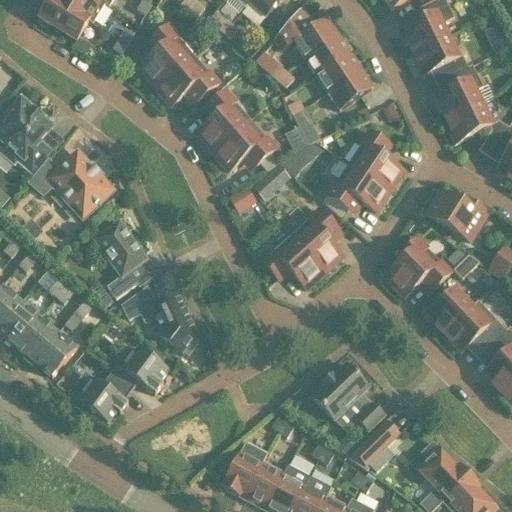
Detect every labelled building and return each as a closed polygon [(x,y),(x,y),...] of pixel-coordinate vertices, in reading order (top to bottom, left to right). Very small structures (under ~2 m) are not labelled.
[(51,0),(51,1),(92,27),(104,8),(108,11),(108,10),(92,0),(51,0)] [(114,0),(92,0),(108,10),(114,0)] [(187,0),(181,8),(188,15),(196,6),(189,0),(187,0)] [(283,0),(255,0),(249,8),(265,22),(283,0)] [(380,0),(391,13),(408,0),(416,0),(421,5),(427,0),(380,0)] [(92,28),(92,27),(51,1),(39,21),(76,44),(88,25),(92,28)] [(408,48),(413,57),(446,41),(440,29),(453,22),(442,1),(421,11),(426,23),(398,37),(404,49),(408,48)] [(136,14),(145,19),(151,9),(142,4),(136,14)] [(204,12),(196,6),(188,15),(196,21),(204,12)] [(284,34),(294,47),(304,63),(338,41),(326,23),(306,37),(295,19),(284,34)] [(215,30),(223,37),(231,28),(223,21),(215,30)] [(238,35),(231,28),(223,37),(230,44),(238,35)] [(149,87),(150,86),(155,91),(192,58),(167,29),(148,45),(158,56),(138,73),(141,75),(139,76),(149,87)] [(124,32),(118,43),(127,48),(133,37),(124,32)] [(316,80),(349,58),(338,41),(304,63),(316,80)] [(457,63),(446,41),(413,57),(418,67),(414,69),(420,81),(449,67),(455,78),(471,70),(467,72),(461,60),(457,63)] [(121,58),(127,48),(118,43),(112,53),(121,58)] [(200,104),(218,88),(192,58),(155,91),(160,97),(158,98),(168,109),(169,107),(171,110),(190,93),(200,104)] [(327,97),(360,75),(349,58),(316,80),(327,97)] [(270,78),(278,85),(285,76),(278,69),(270,78)] [(482,92),(471,70),(455,78),(460,90),(432,104),(438,116),(441,115),(446,124),(479,108),(473,96),(482,92)] [(372,92),(360,75),(327,97),(339,115),(372,92)] [(293,82),(285,76),(278,85),(285,92),(293,82)] [(207,151),(212,157),(250,124),(224,95),(205,111),(215,122),(196,138),(198,141),(197,142),(206,152),(207,151)] [(40,146),(52,132),(31,115),(34,112),(21,101),(0,126),(0,150),(2,153),(5,150),(18,161),(16,164),(30,176),(49,154),(40,146)] [(288,110),(292,119),(303,113),(298,104),(288,110)] [(489,137),(501,144),(511,129),(508,132),(498,126),(490,130),(479,108),(446,124),(451,134),(447,136),(454,148),(489,131),(491,135),(489,137)] [(386,121),(395,117),(392,109),(383,114),(386,121)] [(318,142),(303,113),(292,119),(307,147),(318,142)] [(275,153),(250,124),(212,157),(217,162),(216,164),(225,174),(226,173),(229,175),(248,159),(257,169),(275,153)] [(511,184),(511,129),(501,144),(511,151),(494,178),(506,186),(508,182),(511,184)] [(369,135),(347,168),(389,196),(393,189),(395,190),(402,179),(401,178),(403,175),(382,161),(389,149),(369,135)] [(48,184),(82,221),(111,195),(99,182),(102,179),(92,168),(89,171),(77,158),(48,184)] [(287,162),(279,168),(294,181),(300,172),(287,162)] [(385,202),(389,196),(347,168),(326,200),(346,214),(354,202),(375,216),(377,213),(379,214),(386,203),(385,202)] [(289,182),(277,169),(268,178),(279,191),(289,182)] [(255,207),(246,192),(229,203),(238,218),(255,207)] [(426,219),(468,245),(486,217),(466,204),(462,209),(441,195),(437,201),(436,200),(428,212),(430,213),(426,219)] [(335,232),(319,214),(290,240),(323,277),(329,272),(330,273),(340,264),(339,263),(342,260),(325,241),(335,232)] [(136,289),(128,277),(145,264),(119,226),(94,244),(120,280),(106,291),(115,304),(136,289)] [(319,283),(318,282),(323,277),(290,240),(261,266),(278,284),(288,275),(305,294),(307,291),(309,293),(319,283)] [(388,288),(398,298),(399,296),(404,302),(423,284),(432,294),(450,277),(417,242),(399,259),(403,264),(385,281),(390,286),(388,288)] [(2,256),(10,262),(20,251),(12,244),(2,256)] [(48,266),(57,258),(49,250),(41,258),(48,266)] [(487,274),(501,284),(511,267),(511,255),(503,250),(487,274)] [(18,270),(26,277),(36,265),(28,259),(18,270)] [(468,260),(452,275),(461,284),(478,267),(468,260)] [(48,296),(55,302),(65,290),(58,284),(48,296)] [(88,294),(102,313),(112,305),(98,286),(88,294)] [(0,329),(20,306),(2,290),(0,291),(0,329)] [(73,298),(65,290),(55,302),(63,309),(73,298)] [(427,321),(444,338),(477,306),(477,305),(474,309),(457,291),(427,321)] [(198,346),(193,343),(196,339),(176,298),(155,309),(146,292),(121,310),(128,324),(140,318),(144,327),(155,321),(162,335),(158,340),(181,358),(183,356),(188,359),(198,346)] [(14,350),(39,321),(20,306),(0,329),(0,343),(3,340),(14,350)] [(64,329),(72,336),(91,312),(83,306),(64,329)] [(461,356),(477,341),(486,350),(504,333),(477,306),(444,338),(461,356)] [(30,369),(57,337),(39,321),(14,350),(26,360),(23,363),(30,369)] [(498,364),(483,379),(500,397),(511,385),(511,334),(509,331),(506,335),(504,333),(486,350),(498,364)] [(76,353),(57,337),(30,369),(36,375),(39,371),(51,382),(76,353)] [(116,369),(108,379),(131,396),(138,387),(154,399),(162,388),(159,386),(168,374),(137,351),(131,360),(126,357),(117,369),(116,369)] [(383,419),(361,397),(367,391),(346,369),(333,381),(332,379),(322,388),(324,390),(311,402),(333,424),(352,405),(364,417),(356,424),(367,434),(383,419)] [(127,408),(124,405),(131,396),(108,379),(102,388),(94,382),(84,395),(74,388),(67,398),(90,414),(90,419),(95,418),(107,427),(116,416),(119,418),(127,408)] [(511,408),(511,385),(500,397),(511,408)] [(277,421),(270,431),(277,436),(285,426),(277,421)] [(285,426),(277,436),(285,441),(292,430),(285,426)] [(393,442),(382,431),(353,458),(352,457),(348,462),(365,475),(368,471),(366,469),(393,442)] [(337,453),(347,460),(354,450),(343,443),(337,453)] [(221,491),(243,502),(262,467),(266,458),(246,447),(243,449),(240,455),(221,491)] [(419,508),(422,511),(435,511),(441,507),(469,480),(459,470),(456,472),(432,448),(412,468),(435,492),(419,508)] [(311,459),(318,464),(325,454),(318,449),(311,459)] [(333,460),(325,454),(318,464),(326,470),(333,460)] [(262,467),(243,502),(261,511),(265,511),(288,469),(282,478),(262,467)] [(288,469),(265,511),(292,511),(309,480),(288,469)] [(350,486),(357,492),(365,481),(357,476),(350,486)] [(309,480),(292,511),(319,511),(326,500),(330,491),(309,480)] [(479,490),(469,480),(441,507),(446,511),(494,511),(492,509),(476,493),(479,490)] [(372,487),(365,481),(357,492),(365,497),(372,487)] [(326,500),(319,511),(346,511),(351,503),(346,511),(326,500)] [(368,511),(351,503),(346,511),(368,511)]
